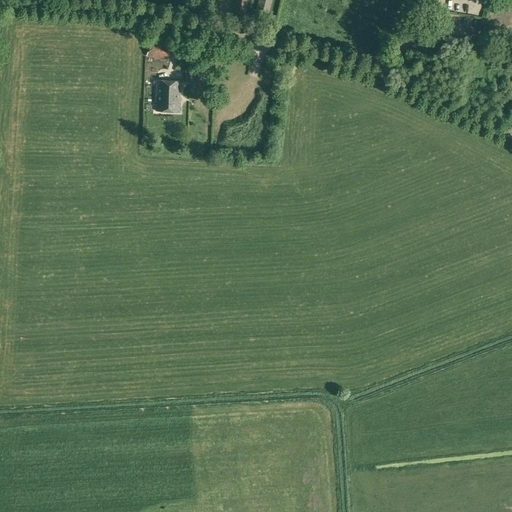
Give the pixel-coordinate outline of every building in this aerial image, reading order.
[(245,14),(247,0),(235,0),(233,12),(245,14)] [(266,13),(269,0),(258,0),(257,11),(266,13)] [(497,22),(511,21),(511,7),(497,8),(497,22)] [(167,62),(173,45),(152,39),(146,55),(167,62)] [(185,69),(185,81),(195,82),(195,69),(185,69)] [(179,112),(180,94),(181,81),(157,80),(157,84),(156,111),(179,112)]
